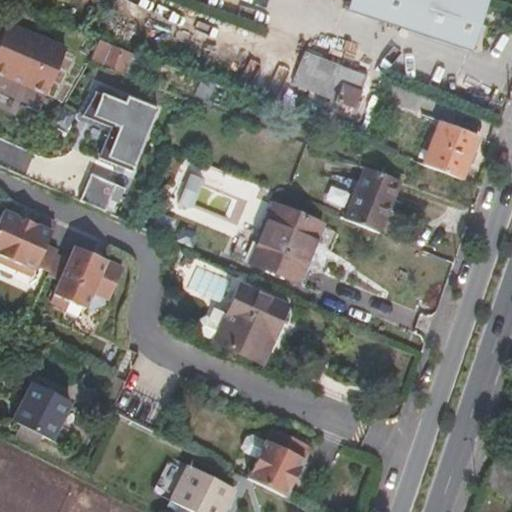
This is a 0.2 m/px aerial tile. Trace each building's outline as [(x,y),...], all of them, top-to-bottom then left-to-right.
[(471,52),(487,0),(350,0),(348,10),(471,52)] [(0,81),(44,100),(64,51),(6,26),(0,40),(0,81)] [(147,59),(101,42),(94,62),(168,92),(171,84),(143,72),(147,59)] [(305,54),(300,68),(294,83),(294,86),(355,110),(368,78),(305,54)] [(175,70),(147,59),(143,72),(171,84),(175,70)] [(294,83),(300,68),(290,65),(285,79),(294,83)] [(210,101),(215,86),(202,81),(197,96),(210,101)] [(133,168),(157,109),(114,92),(112,97),(98,91),(89,113),(120,126),(107,158),(133,168)] [(423,166),(462,182),(479,139),(441,124),(423,166)] [(382,236),(402,184),(365,169),(345,222),(382,236)] [(91,176),(80,202),(105,214),(117,187),(91,176)] [(276,206),(260,244),(252,264),(299,285),(324,228),(276,206)] [(56,227),(40,220),(36,230),(3,215),(0,222),(0,252),(48,276),(56,260),(58,255),(45,250),(56,227)] [(252,264),(260,244),(249,239),(240,259),(252,264)] [(48,276),(0,252),(0,267),(30,283),(35,273),(47,278),(48,276)] [(106,304),(107,304),(122,273),(74,252),(68,265),(56,260),(48,276),(92,297),(106,304)] [(47,278),(45,283),(57,288),(49,307),(66,313),(69,306),(84,314),(85,312),(92,297),(48,276),(47,278)] [(228,317),(216,343),(264,366),(288,312),(285,310),(287,306),(243,286),(228,317)] [(92,297),(85,312),(90,314),(104,308),(106,304),(92,297)] [(199,335),(216,343),(228,317),(215,311),(210,321),(207,320),(200,321),(198,328),(199,335)] [(127,385),(141,356),(130,351),(116,379),(127,385)] [(14,424),(52,443),(71,404),(34,385),(14,424)] [(265,451),(303,470),(313,450),(275,430),(268,443),(265,451)] [(265,451),(268,443),(260,439),(254,441),(252,445),(265,451)] [(260,460),(265,451),(252,445),(249,449),(251,455),(260,460)] [(250,480),(288,500),(303,470),(265,451),(260,460),(250,480)] [(173,502),(192,511),(219,511),(225,502),(231,505),(237,493),(188,470),(173,502)]
